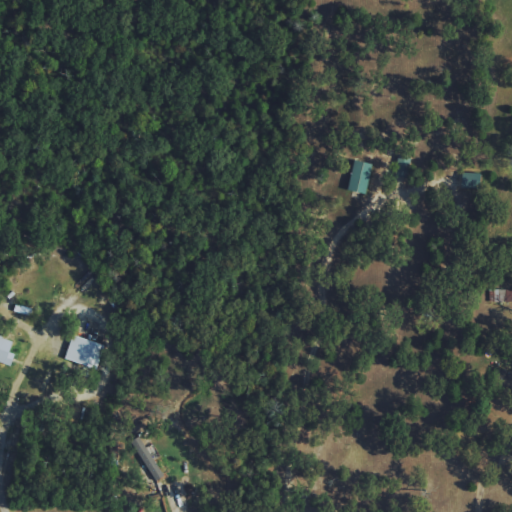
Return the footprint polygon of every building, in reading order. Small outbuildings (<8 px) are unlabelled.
[(391,175),(407,178),(410,157),(394,154),(391,175)] [(342,190),(360,195),(368,165),(350,160),(342,190)] [(511,302),(511,289),(493,289),(493,303),(511,302)] [(66,359),(99,369),(106,344),(73,334),(66,359)] [(0,351),(0,363),(13,364),(14,338),(0,338),(0,351)] [(164,477),(142,435),(132,440),(154,482),(164,477)]
